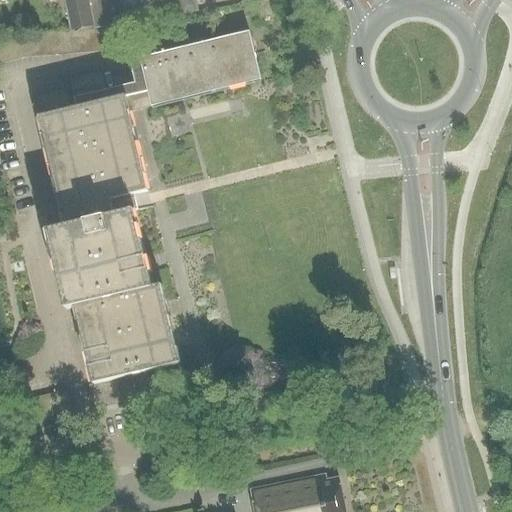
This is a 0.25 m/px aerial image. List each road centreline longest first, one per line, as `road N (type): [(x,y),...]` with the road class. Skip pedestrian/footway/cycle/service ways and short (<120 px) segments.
road 1 (track): [(41,474),(440,397)]
road 2 (secondary): [(393,119),(408,163),(420,270),(434,302)]
road 3 (secondary): [(434,302),(441,119)]
